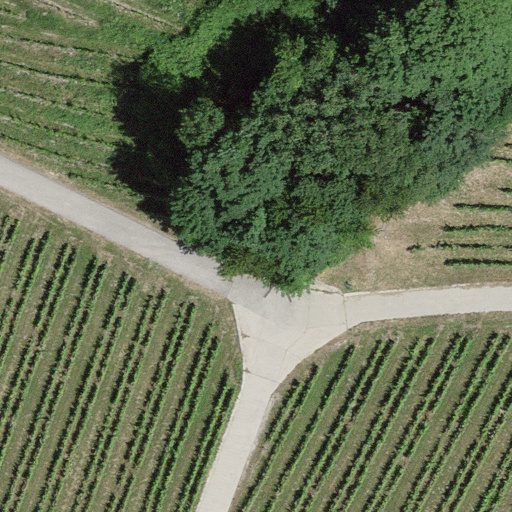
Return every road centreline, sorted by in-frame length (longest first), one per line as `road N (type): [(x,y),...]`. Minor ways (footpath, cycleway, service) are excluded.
road 1 (track): [(511,299),(287,310),(173,262),(0,163)]
road 2 (track): [(287,310),(214,511)]
